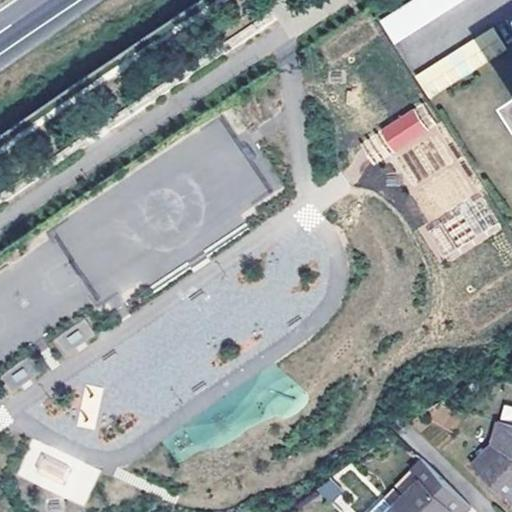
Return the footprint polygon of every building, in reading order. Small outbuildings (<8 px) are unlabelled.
[(411,0),(380,19),(394,41),(459,0),(411,0)] [(493,27),(416,75),(430,96),(506,48),(493,27)] [(378,130),(394,154),(427,132),(411,108),(378,130)] [(482,200),(477,203),(439,131),(393,156),(432,231),(428,233),(440,258),(497,228),(482,200)] [(499,421),(496,420),(488,446),(471,464),(474,467),(492,448),(499,421)] [(511,424),(499,421),(492,448),(474,467),(511,503),(511,424)] [(419,473),(429,463),(422,457),(413,467),(419,473)] [(396,507),(400,511),(446,511),(451,508),(454,511),(467,511),(473,507),(429,463),(419,473),(421,474),(424,478),(396,507)] [(424,478),(421,474),(393,503),(396,507),(424,478)] [(390,511),(396,507),(393,503),(384,511),(390,511)]
